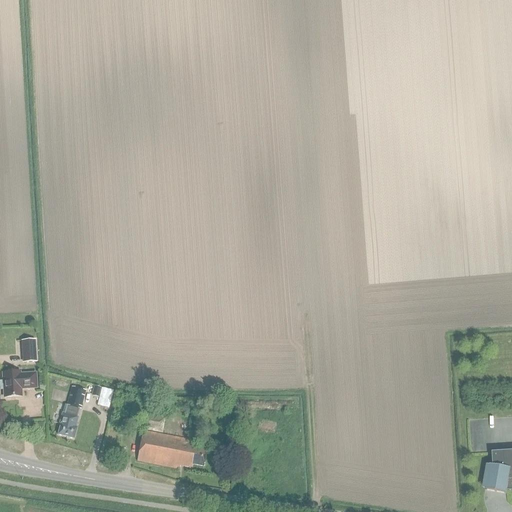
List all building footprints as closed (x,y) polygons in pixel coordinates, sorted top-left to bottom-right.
[(36,363),(35,340),(21,341),(22,364),(36,363)] [(35,388),(35,375),(19,376),(19,373),(3,374),(3,382),(0,382),(0,390),(4,390),(4,398),(20,397),(20,389),(35,388)] [(91,396),(98,398),(100,388),(93,387),(92,393),(91,396)] [(74,428),(77,418),(79,410),(80,410),(85,391),(71,388),(67,406),(64,405),(59,424),(61,425),(58,435),(73,440),(76,428),(74,428)] [(101,388),(96,406),(100,407),(109,409),(113,391),(101,388)] [(146,415),(143,431),(162,435),(165,419),(146,415)] [(143,431),(137,462),(176,470),(176,467),(180,468),(181,467),(182,467),(191,469),(192,465),(204,468),(207,452),(194,449),(196,442),(162,435),(143,431)] [(511,453),(492,455),(493,467),(490,466),(485,491),(506,495),(507,492),(511,491),(511,453)]
